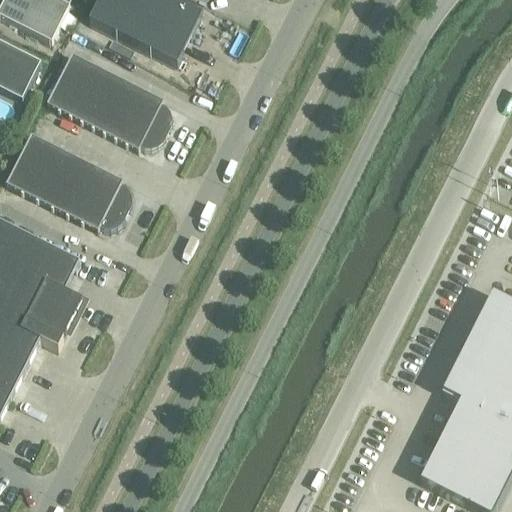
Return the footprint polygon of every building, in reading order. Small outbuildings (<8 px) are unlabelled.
[(7,0),(0,15),(0,23),(51,49),(69,13),(66,12),(56,7),(42,0),(7,0)] [(66,0),(59,0),(56,7),(66,12),(71,2),(66,0)] [(103,0),(89,28),(177,72),(202,22),(158,0),(103,0)] [(0,95),(21,106),(40,69),(0,49),(0,95)] [(162,109),(164,106),(71,59),(46,110),(138,156),(140,153),(143,154),(151,155),(157,153),(163,148),(165,144),(163,143),(167,134),(170,135),(172,131),(172,124),(170,117),(165,111),(162,109)] [(16,169),(5,190),(21,198),(36,206),(51,213),(67,221),(82,229),(97,237),(99,233),(103,235),(110,235),(117,233),(123,228),(125,224),(122,223),(127,214),(129,215),(131,211),(131,204),(129,197),(125,192),(121,190),(123,186),(111,180),(100,174),(88,168),(77,163),(65,157),(54,151),(42,145),(31,139),(16,169)] [(58,357),(83,307),(65,298),(80,269),(0,228),(0,426),(40,347),(58,357)] [(443,399),(460,408),(420,488),(468,511),(498,511),(511,484),(511,309),(493,300),(443,399)]
